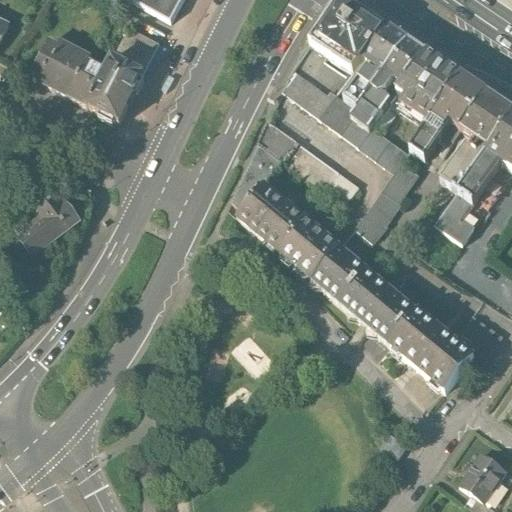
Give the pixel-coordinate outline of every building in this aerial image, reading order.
[(136,0),(134,5),(171,25),(184,0),(136,0)] [(352,80),(362,66),(386,33),(342,2),(309,49),(352,80)] [(346,108),(359,117),(408,48),(386,33),(362,66),(371,73),(346,108)] [(125,40),(114,62),(145,78),(159,52),(131,38),(125,40)] [(424,60),(408,48),(359,117),(352,127),(369,139),(372,134),(390,109),(383,104),(393,90),(400,95),(424,60)] [(48,49),(31,82),(41,86),(38,91),(68,106),(88,68),(89,65),(60,50),(58,54),(48,49)] [(457,83),(424,60),(400,95),(397,98),(406,105),(402,111),(425,128),(457,83)] [(106,77),(88,68),(68,106),(86,115),(88,112),(120,128),(145,78),(114,62),(106,77)] [(281,98),(395,178),(402,169),(408,160),(372,134),(369,139),(352,127),(359,117),(346,108),(329,96),(327,100),(295,78),(281,98)] [(486,103),(457,83),(425,128),(430,131),(411,158),(424,167),(451,129),(462,137),(486,103)] [(511,122),(511,121),(486,103),(462,137),(478,148),(471,158),(466,154),(441,190),(457,201),(511,122)] [(511,175),(511,122),(457,201),(473,212),(503,169),(511,175)] [(358,193),(268,127),(259,149),(344,212),(358,193)] [(419,180),(402,169),(395,178),(370,213),(353,233),(373,251),(388,234),(385,231),(401,211),(398,209),(419,180)] [(14,236),(35,263),(81,227),(51,188),(29,205),(39,217),(14,236)] [(274,255),(302,221),(262,188),(233,223),(274,255)] [(463,225),(473,212),(457,201),(435,231),(461,250),(474,232),(463,225)] [(309,284),(337,249),(302,221),(274,255),(309,284)] [(348,315),(376,280),(337,249),(309,284),(348,315)] [(386,347),(415,312),(376,280),(348,315),(386,347)] [(465,352),(415,312),(386,347),(446,395),(474,360),(465,352)] [(473,319),(461,337),(470,344),(465,352),(474,360),(482,367),(502,340),(473,319)] [(407,449),(389,437),(379,451),(398,463),(407,449)] [(507,471),(477,450),(452,487),(481,507),(507,471)]
